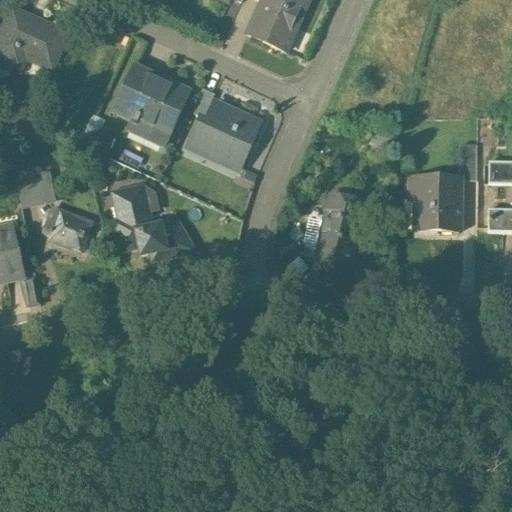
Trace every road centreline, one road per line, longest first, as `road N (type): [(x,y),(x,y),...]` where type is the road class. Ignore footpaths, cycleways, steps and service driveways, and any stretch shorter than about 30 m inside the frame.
road 1 (unclassified): [(247,289),(405,302),(511,293)]
road 2 (unclassified): [(0,336),(160,299),(247,289)]
road 3 (unclassified): [(309,104),(86,0)]
road 4 (unclassified): [(309,104),(253,248),(247,289)]
